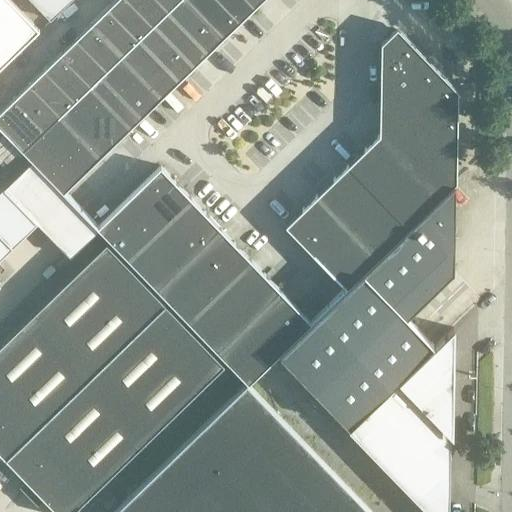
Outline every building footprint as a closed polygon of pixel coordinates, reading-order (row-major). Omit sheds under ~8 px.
[(0,0),(0,66),(39,29),(9,0),(0,0)] [(31,0),(50,19),(69,0),(31,0)] [(113,0),(106,7),(136,39),(152,24),(129,0),(113,0)] [(129,0),(152,24),(168,8),(159,0),(129,0)] [(189,0),(176,0),(168,8),(152,24),(193,66),(208,50),(208,51),(224,36),(189,0)] [(176,0),(159,0),(168,8),(176,0)] [(249,0),(189,0),(224,36),(239,20),(239,21),(255,6),(249,0)] [(121,53),(136,39),(106,7),(91,22),(121,53)] [(75,37),(105,68),(121,53),(91,22),(75,37)] [(136,39),(121,53),(162,96),(177,80),(177,81),(193,66),(152,24),(136,39)] [(396,26),(380,42),(379,134),(363,149),(363,148),(286,223),(287,224),(286,225),(346,287),(456,182),(457,90),(396,26)] [(60,52),(90,83),(105,68),(75,37),(60,52)] [(44,67),(74,98),(90,83),(60,52),(44,67)] [(90,83),(130,126),(146,110),(146,111),(162,96),(121,53),(105,68),(90,83)] [(28,82),(59,113),(74,98),(44,67),(28,82)] [(13,97),(43,128),(59,113),(28,82),(13,97)] [(90,83),(74,98),(59,113),(99,156),(115,141),(131,126),(130,126),(90,83)] [(43,128),(13,97),(0,109),(0,126),(22,149),(43,128)] [(59,113),(43,128),(22,149),(32,159),(63,191),(99,156),(59,113)] [(62,191),(63,191),(32,159),(3,187),(37,222),(69,256),(99,229),(97,226),(62,191)] [(97,226),(99,229),(127,258),(191,197),(190,197),(191,196),(176,181),(160,165),(97,226)] [(0,257),(37,222),(3,187),(0,189),(0,257)] [(191,197),(127,258),(248,382),(312,321),(281,290),(281,289),(266,274),(251,259),(236,243),(221,228),(206,212),(191,197)] [(423,214),(278,355),(348,427),(432,346),(404,318),(452,272),(438,258),(452,244),(423,214)] [(0,344),(0,452),(57,511),(70,511),(224,364),(106,242),(0,344)] [(451,435),(452,371),(453,327),(348,429),(429,511),(448,511),(450,434),(451,435)] [(371,511),(246,382),(111,511),(371,511)]
